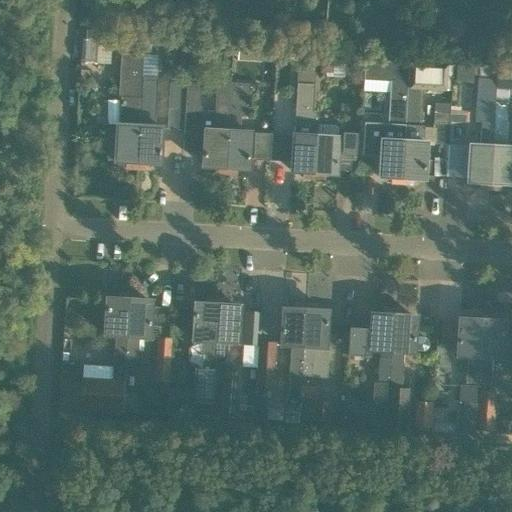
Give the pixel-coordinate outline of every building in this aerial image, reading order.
[(89,0),(88,20),(144,24),(145,4),(144,4),(144,0),(124,0),(124,3),(110,2),(109,0),(89,0)] [(126,169),(136,169),(141,78),(140,78),(141,55),(143,55),(144,38),(144,34),(121,33),(120,53),(122,53),(120,97),(127,98),(126,126),(116,126),(115,161),(127,162),(126,169)] [(144,38),(143,55),(155,56),(156,38),(144,38)] [(83,53),(83,63),(96,64),(97,39),(85,39),(84,39),(83,53)] [(97,39),(96,64),(110,64),(111,40),(97,39)] [(238,45),(237,56),(248,57),(249,46),(238,45)] [(407,84),(407,63),(364,60),(363,80),(390,82),(388,124),(364,123),(364,134),(363,154),(381,155),(379,177),(391,177),(391,184),(401,185),(406,89),(407,84)] [(407,84),(406,89),(419,89),(443,90),(445,66),(407,63),(407,84)] [(489,190),(493,119),(495,88),(496,68),(480,67),(479,78),(476,78),(473,122),(481,123),(480,147),(470,147),(468,182),(480,182),(480,189),(489,190)] [(495,88),(507,89),(511,89),(511,69),(496,68),(495,88)] [(157,79),(141,78),(136,169),(146,170),(147,163),(159,164),(161,129),(155,129),(157,79)] [(228,104),(229,104),(230,83),(218,82),(215,132),(205,132),(204,146),(203,166),(215,167),(215,174),(225,174),(228,104)] [(166,130),(183,131),(185,84),(169,83),(166,130)] [(225,174),(235,175),(235,168),(247,169),(248,149),(249,134),(239,133),(240,117),(247,117),(250,84),(230,83),(229,104),(228,104),(225,174)] [(187,84),(185,84),(183,131),(198,132),(199,109),(198,109),(199,86),(187,85),(187,84)] [(313,179),(316,124),(317,111),(313,111),(315,85),(296,84),(293,137),(292,151),(291,171),(303,172),(303,179),(313,179)] [(493,119),(489,190),(499,190),(499,184),(511,184),(511,179),(511,148),(504,148),(507,89),(495,88),(493,119)] [(406,89),(401,185),(411,185),(412,178),(423,179),(425,144),(423,144),(423,128),(417,128),(419,89),(406,89)] [(448,145),(450,114),(434,113),(432,144),(448,145)] [(448,145),(462,146),(462,147),(463,147),(465,115),(450,114),(448,145)] [(313,179),(323,180),(323,173),(335,174),(336,160),(355,161),(356,141),(356,133),(342,133),(342,139),(337,139),(337,129),(334,125),(316,124),(313,179)] [(270,135),(254,134),(253,160),(269,161),(270,135)] [(270,135),(269,161),(287,162),(288,136),(270,135)] [(435,157),(434,175),(446,176),(447,158),(435,157)] [(124,390),(129,295),(119,294),(119,301),(107,300),(106,320),(105,335),(115,336),(113,364),(112,380),(81,379),(79,409),(122,412),(124,390)] [(124,390),(136,391),(137,366),(139,337),(149,338),(151,303),(139,302),(139,295),(129,295),(124,390)] [(217,300),(207,299),(207,306),(195,305),(194,325),(193,340),(203,341),(201,369),(194,368),(193,389),(168,388),(166,414),(210,417),(217,300)] [(226,359),(227,342),(237,343),(239,308),(227,307),(227,300),(217,300),(210,417),(227,418),(231,360),(226,359)] [(299,401),(305,305),(295,304),(295,311),(283,310),(280,345),(291,346),(290,375),(288,400),(299,401)] [(299,401),(300,401),(299,420),(328,422),(330,402),(317,401),(317,387),(305,386),(305,375),(313,376),(314,375),(325,376),(328,339),(325,339),(327,313),(315,312),(315,306),(305,305),(299,401)] [(393,310),(383,309),(383,316),(371,315),(370,329),(348,328),(347,356),(370,357),(370,351),(379,351),(378,380),(389,380),(393,310)] [(403,353),(413,353),(413,351),(422,352),(426,350),(428,347),(428,343),(427,340),(423,337),(414,337),(415,318),(403,317),(403,311),(393,310),(389,380),(402,381),(403,353)] [(244,311),(242,346),(259,347),(260,341),(261,312),(244,311)] [(176,313),(175,324),(181,324),(186,320),(186,314),(176,313)] [(477,385),(481,315),(472,315),(471,321),(459,321),(457,355),(468,356),(466,385),(477,385)] [(477,385),(480,386),(480,390),(478,390),(475,429),(491,430),(494,392),(490,391),(492,358),(501,359),(503,323),(491,322),(491,316),(481,315),(477,385)] [(166,383),(168,338),(157,338),(154,382),(157,382),(166,383)] [(257,387),(271,388),(274,342),(260,341),(259,347),(258,369),(257,387)] [(238,403),(237,419),(253,420),(256,387),(257,387),(258,369),(249,369),(247,395),(239,395),(238,403)] [(157,382),(157,394),(165,394),(166,383),(157,382)] [(370,405),(369,427),(387,428),(387,426),(389,406),(387,406),(387,404),(388,387),(389,383),(374,382),(372,403),(372,405),(370,405)] [(389,406),(387,426),(406,427),(409,388),(388,387),(387,404),(389,404),(389,406)] [(344,412),(343,424),(363,425),(364,413),(344,412)] [(415,414),(414,426),(431,427),(432,415),(415,414)]
